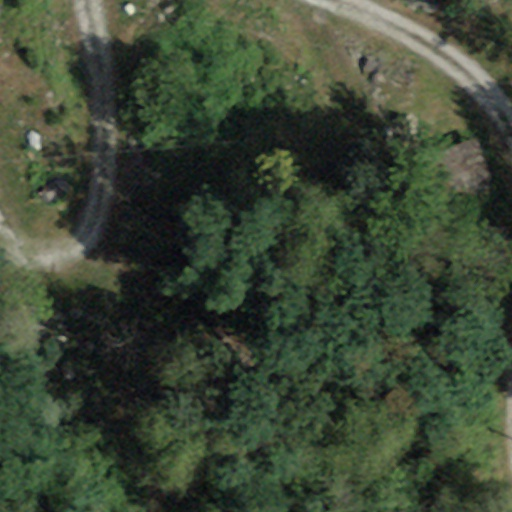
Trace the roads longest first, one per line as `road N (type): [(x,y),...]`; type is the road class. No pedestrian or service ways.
road 1 (track): [(85,0),(105,102),(92,225),(76,247),(45,255),(13,246),(0,232)]
road 2 (track): [(511,130),(477,83),(427,47),(327,0)]
